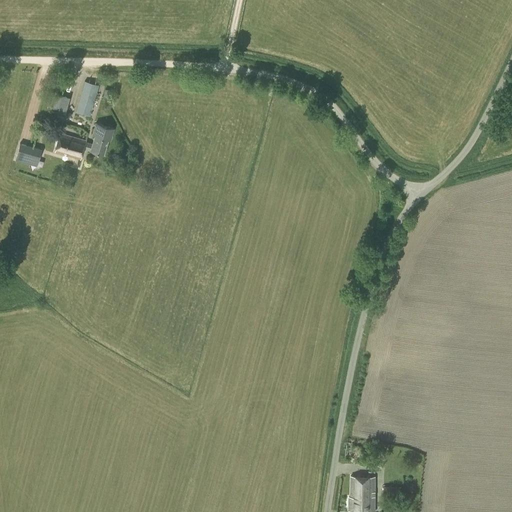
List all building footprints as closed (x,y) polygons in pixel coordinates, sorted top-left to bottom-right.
[(98,85),(85,81),(76,111),(90,115),(95,96),(98,85)] [(17,131),(30,134),(38,95),(28,93),(23,120),(20,119),(17,131)] [(86,141),(84,148),(104,154),(108,140),(110,140),(114,128),(96,123),(93,133),(95,134),(92,143),(86,141)] [(84,148),(86,141),(86,140),(61,132),(55,151),(81,159),(84,148)] [(36,166),(41,148),(20,143),(15,160),(36,166)] [(117,170),(124,173),(127,166),(120,164),(117,170)] [(375,511),(376,476),(351,475),(351,496),(350,496),(349,510),(375,511)] [(384,494),(404,494),(404,486),(384,486),(384,494)]
